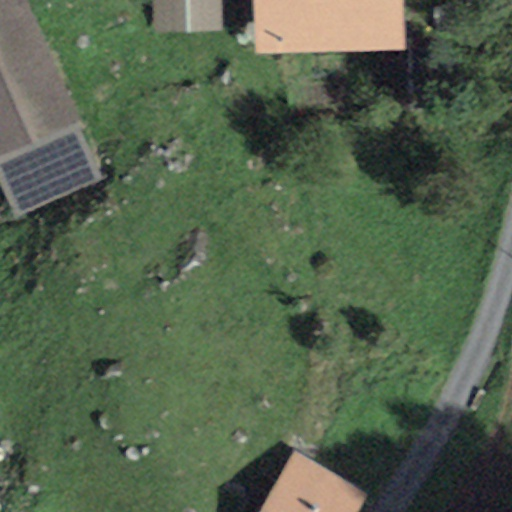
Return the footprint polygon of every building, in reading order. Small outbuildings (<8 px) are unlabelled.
[(0,0),(0,139),(67,111),(17,0),(0,0)] [(161,0),(162,21),(212,20),(211,0),(161,0)] [(273,0),(274,32),(384,27),(383,0),(273,0)] [(390,44),(392,104),(431,104),(428,44),(390,44)] [(339,511),(352,491),(295,458),(263,511),(339,511)]
